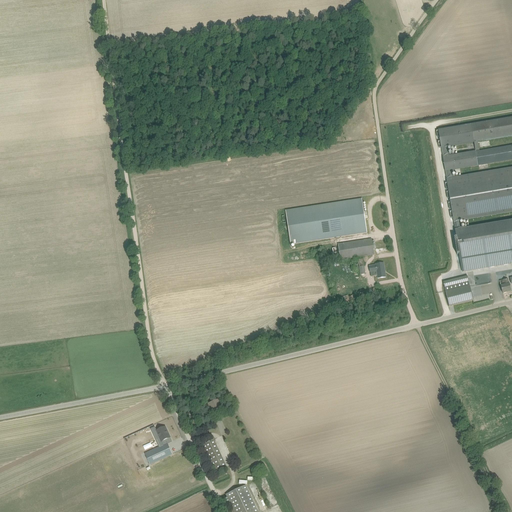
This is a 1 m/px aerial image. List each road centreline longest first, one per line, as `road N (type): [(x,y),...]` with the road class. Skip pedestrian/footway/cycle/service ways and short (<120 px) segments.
road 1 (track): [(224,511),(157,364),(103,0)]
road 2 (unclassified): [(0,417),(165,386),(511,301)]
road 3 (track): [(373,87),(403,288),(416,325)]
road 4 (track): [(511,505),(416,325)]
